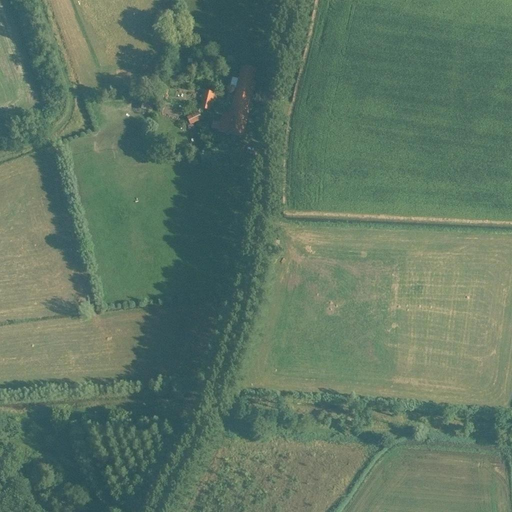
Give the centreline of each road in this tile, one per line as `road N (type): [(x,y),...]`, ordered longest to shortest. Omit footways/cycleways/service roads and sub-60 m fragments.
road 1 (track): [(163,511),(215,413),(240,340),(266,135)]
road 2 (track): [(511,430),(417,425),(362,432),(212,419)]
road 3 (track): [(108,511),(73,426),(28,443),(0,438)]
road 4 (track): [(73,426),(212,419)]
road 5 (unclassified): [(266,135),(293,0)]
